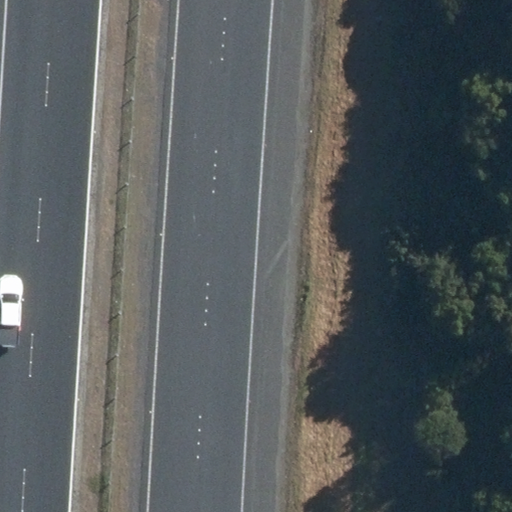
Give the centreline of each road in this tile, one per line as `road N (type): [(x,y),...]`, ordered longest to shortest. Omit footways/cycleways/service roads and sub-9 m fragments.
road 1 (motorway): [(20,511),(51,0)]
road 2 (motorway): [(225,0),(197,511)]
